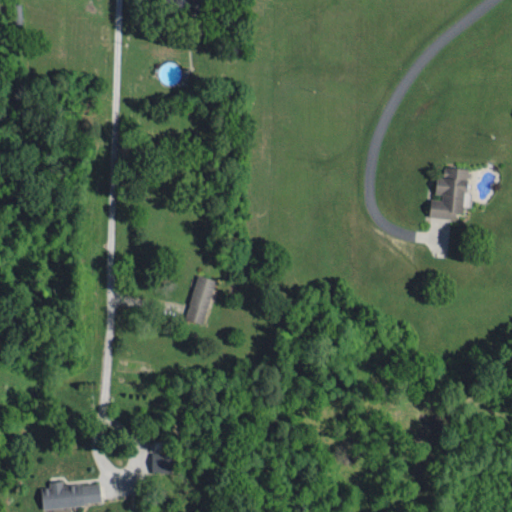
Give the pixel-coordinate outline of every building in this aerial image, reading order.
[(178,63),(158,64),(159,80),(179,79),(178,63)] [(430,214),(457,218),(458,210),(466,211),(471,166),(446,164),(444,176),(438,175),(436,195),(432,194),(430,214)] [(202,322),(216,278),(199,272),(185,316),(202,322)] [(151,470),(173,469),(173,449),(150,449),(151,470)] [(102,500),(100,480),(64,484),(63,479),(49,480),(49,485),(42,486),(44,506),(102,500)]
